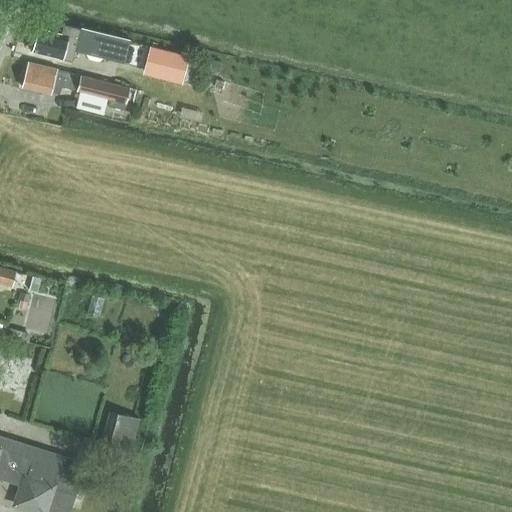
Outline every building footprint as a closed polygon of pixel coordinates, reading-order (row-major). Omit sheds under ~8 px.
[(75,51),(124,63),(130,40),(81,28),(63,24),(61,34),(38,29),(32,52),(72,62),(75,51)] [(165,51),(150,47),(144,70),(160,74),(165,51)] [(21,75),(19,81),(22,84),(21,87),(50,94),(50,92),(59,94),(61,87),(77,91),(109,99),(107,105),(125,110),(130,88),(27,62),(24,74),(21,75)] [(0,283),(12,286),(16,272),(0,267),(0,283)] [(139,418),(109,410),(96,458),(126,466),(139,418)] [(0,479),(26,488),(20,505),(42,511),(69,511),(85,463),(0,434),(0,479)]
